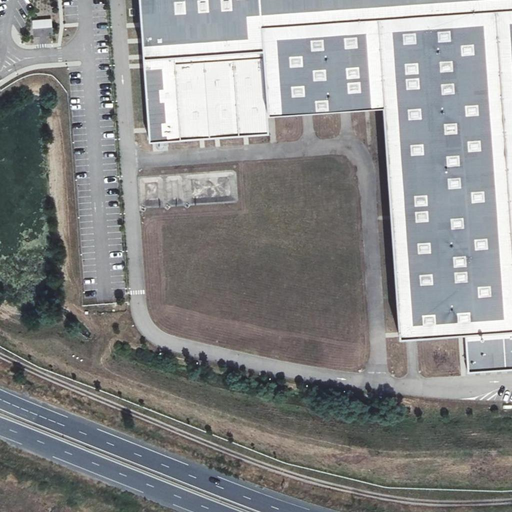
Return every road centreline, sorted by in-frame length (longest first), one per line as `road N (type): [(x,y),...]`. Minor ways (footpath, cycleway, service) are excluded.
road 1 (trunk): [(295,511),(0,399)]
road 2 (trunk): [(0,424),(209,511)]
